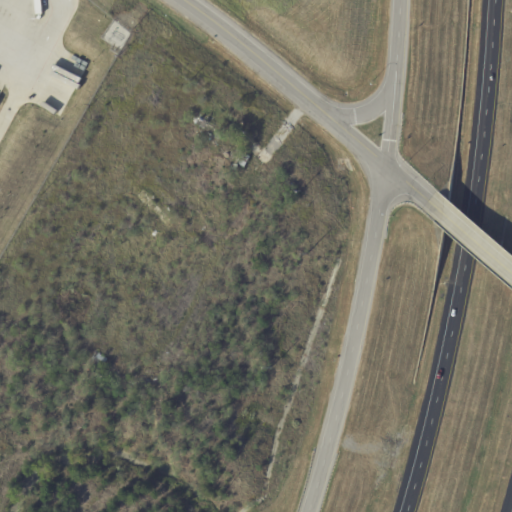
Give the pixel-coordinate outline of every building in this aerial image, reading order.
[(224,145),(195,129),(201,117),(217,125),(214,131),(228,138),(224,145)] [(240,151),(251,156),(246,167),(242,165),(239,171),(232,168),(235,161),(230,159),(233,151),(239,153),(240,151)] [(143,190),(174,224),(167,230),(136,196),(143,190)] [(95,352),(107,359),(101,369),(89,362),(95,352)] [(155,371),(152,387),(135,384),(137,373),(139,373),(140,368),(155,371)] [(93,372),(101,377),(98,382),(90,377),(93,372)]
